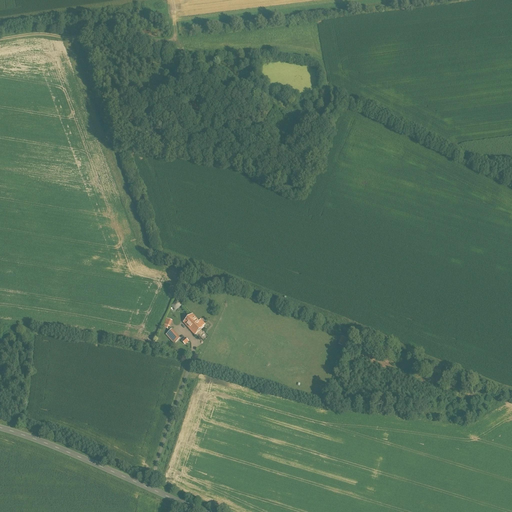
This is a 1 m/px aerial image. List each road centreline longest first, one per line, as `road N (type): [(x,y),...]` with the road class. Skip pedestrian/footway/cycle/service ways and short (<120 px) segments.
road 1 (unclassified): [(151,489),(194,350),(184,329)]
road 2 (tertiary): [(0,428),(151,489)]
